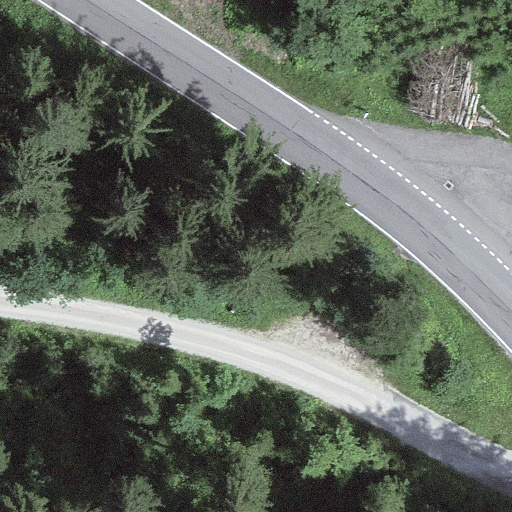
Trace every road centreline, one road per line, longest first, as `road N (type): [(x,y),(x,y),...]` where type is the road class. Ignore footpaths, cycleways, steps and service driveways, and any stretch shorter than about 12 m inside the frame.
road 1 (track): [(511,473),(226,351),(0,305)]
road 2 (tertiary): [(88,0),(316,147),(402,212),(511,315)]
